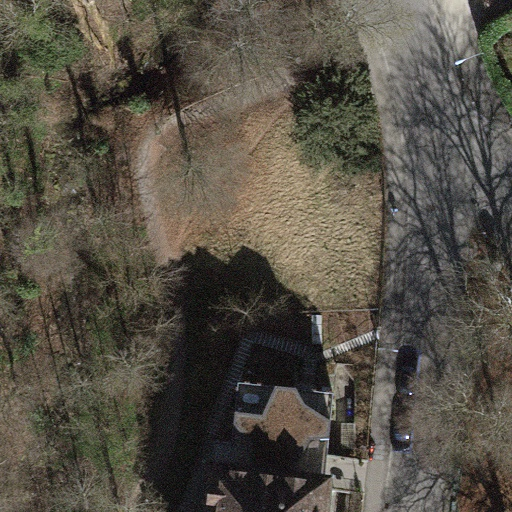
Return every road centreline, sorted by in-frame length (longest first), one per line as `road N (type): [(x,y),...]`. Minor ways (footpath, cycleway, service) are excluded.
road 1 (residential): [(432,152),(406,511)]
road 2 (residential): [(398,0),(432,152)]
